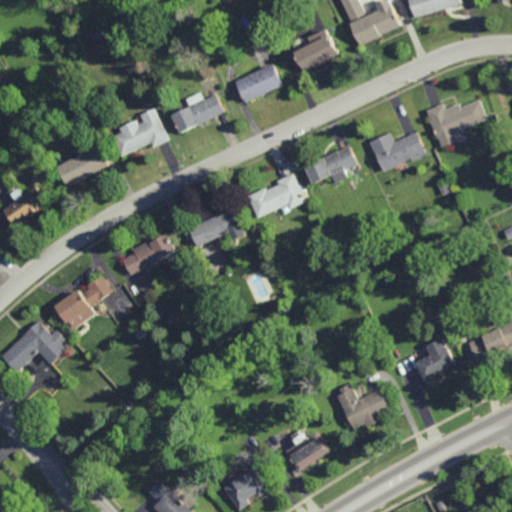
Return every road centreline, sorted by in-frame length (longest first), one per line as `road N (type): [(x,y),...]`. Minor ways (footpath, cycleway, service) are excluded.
road 1 (residential): [(511,45),(461,51),(152,194),(78,238),(0,302)]
road 2 (secondary): [(511,421),(327,511)]
road 3 (residential): [(97,511),(0,404)]
